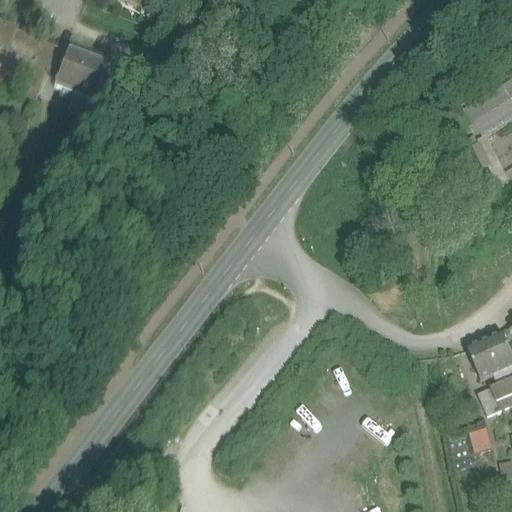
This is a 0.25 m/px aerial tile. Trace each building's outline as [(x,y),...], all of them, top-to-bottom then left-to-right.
[(43,47),(7,33),(8,30),(0,26),(0,80),(4,70),(31,80),(32,77),(43,47)] [(43,47),(32,77),(43,81),(54,51),(43,47)] [(68,52),(54,92),(92,106),(106,66),(68,52)] [(511,121),(511,84),(466,111),(483,138),(511,121)] [(487,142),(478,147),(489,168),(498,163),(487,142)] [(489,168),(478,147),(466,153),(477,174),(489,168)] [(511,357),(504,338),(468,353),(481,383),(511,370),(511,357)] [(511,383),(491,392),(497,405),(506,401),(511,398),(511,383)] [(491,392),(478,398),(487,419),(509,410),(506,401),(497,405),(491,392)] [(173,511),(183,505),(175,495),(157,509),(159,511),(173,511)]
